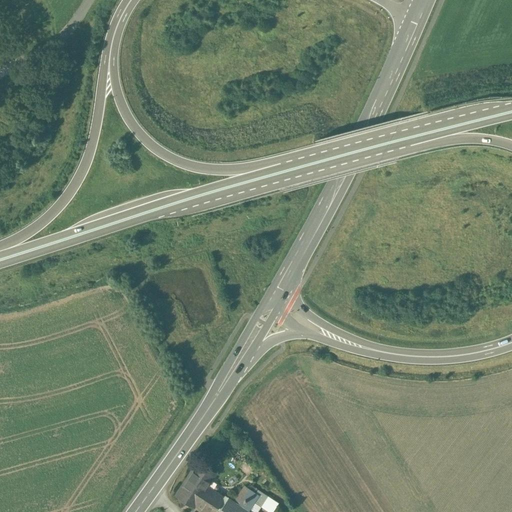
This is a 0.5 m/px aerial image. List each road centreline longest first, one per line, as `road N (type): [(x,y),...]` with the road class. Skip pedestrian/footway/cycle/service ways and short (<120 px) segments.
road 1 (trunk): [(0,261),(407,144)]
road 2 (secondary): [(416,9),(352,161),(272,305)]
road 3 (trunk): [(301,156),(0,252)]
road 4 (trunk): [(301,156),(209,166),(163,151),(125,111),(111,42)]
road 5 (trunk): [(111,42),(90,149),(75,181),(44,217),(0,243)]
road 6 (trunk): [(511,103),(301,156)]
road 7 (trunk): [(511,341),(424,356),(324,332)]
road 8 (secondary): [(239,358),(135,511)]
